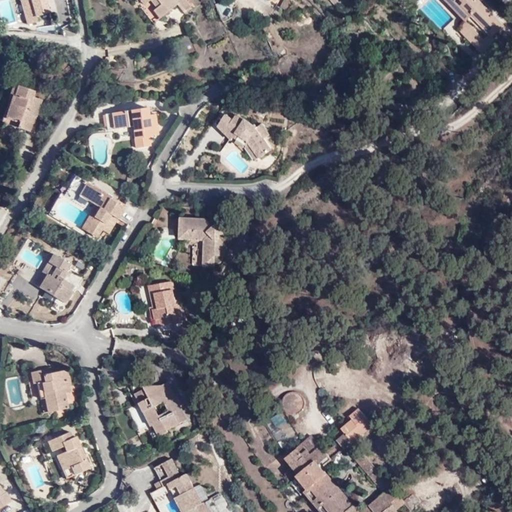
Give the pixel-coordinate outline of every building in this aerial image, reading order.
[(39,19),(54,15),(49,0),(28,0),(29,0),(23,2),(31,26),(40,24),(39,19)] [(179,6),(181,5),(178,1),(176,0),(142,0),(147,6),(153,0),(159,9),(156,11),(162,19),(179,6)] [(181,5),(179,6),(186,14),(194,7),(188,0),(179,0),(178,1),(181,5)] [(472,60),(486,47),(442,0),(439,0),(438,1),(458,23),(447,33),(472,60)] [(471,0),(442,0),(486,47),(491,43),(487,38),(497,28),(471,0)] [(229,2),(219,6),(225,18),(236,14),(229,2)] [(285,8),(292,12),(297,6),(288,2),(285,8)] [(236,25),(249,29),(252,28),(247,19),(238,16),(236,14),(225,18),(227,23),(234,20),(236,25)] [(247,19),(252,28),(252,29),(257,31),(260,23),(247,19)] [(338,40),(344,45),(347,42),(342,36),(338,40)] [(44,107),(34,101),(36,98),(17,87),(13,95),(16,100),(5,117),(15,123),(13,127),(25,133),(37,114),(39,115),(44,107)] [(152,136),(154,135),(152,115),(151,106),(108,113),(111,130),(135,126),(138,148),(153,146),(152,136)] [(160,114),(152,115),(154,135),(162,134),(160,114)] [(228,132),(237,138),(247,144),(251,141),(260,157),(273,149),(267,138),(265,139),(258,127),(241,116),(237,116),(235,119),(227,114),(220,125),(228,130),(228,132)] [(268,137),(262,126),(258,127),(265,139),(267,138),(268,137)] [(236,143),(244,147),(247,144),(237,138),(236,143)] [(247,144),(257,160),(260,157),(251,141),(247,144)] [(112,213),(119,217),(127,203),(87,179),(82,188),(90,193),(88,197),(97,203),(101,205),(86,229),(97,236),(103,227),(112,213)] [(90,193),(82,188),(80,192),(88,197),(90,193)] [(97,203),(82,227),(86,229),(101,205),(97,203)] [(103,227),(110,231),(119,217),(112,213),(103,227)] [(209,215),(184,214),(183,234),(208,235),(207,261),(216,262),(220,260),(228,251),(229,240),(223,232),(226,228),(219,219),(216,222),(209,215)] [(53,252),(34,284),(39,287),(48,273),(46,271),(57,254),(53,252)] [(48,273),(39,287),(58,298),(61,293),(66,297),(71,290),(75,285),(63,277),(71,263),(57,254),(46,271),(48,273)] [(163,316),(164,323),(182,320),(180,308),(173,277),(151,282),(153,291),(157,290),(161,305),(155,306),(157,317),(163,316)] [(61,293),(58,298),(66,303),(74,291),(71,290),(66,297),(61,293)] [(153,291),(152,291),(155,306),(161,305),(157,290),(153,291)] [(180,308),(182,320),(190,318),(187,307),(180,308)] [(45,383),(47,397),(49,405),(69,401),(68,391),(73,390),(70,371),(55,373),(44,374),(43,369),(32,371),(34,384),(39,383),(45,383)] [(145,384),(145,386),(150,396),(139,401),(151,424),(153,423),(159,434),(168,430),(167,428),(186,418),(168,381),(161,384),(145,384)] [(47,397),(45,383),(39,383),(42,398),(47,397)] [(145,386),(135,392),(139,401),(150,396),(145,386)] [(302,393),(284,393),(284,412),(302,413),(302,393)] [(50,411),(70,407),(69,401),(49,405),(50,411)] [(374,423),(360,406),(348,414),(350,417),(334,431),(339,437),(345,444),(331,456),(325,449),(314,436),(304,444),(301,441),(286,454),(300,472),(298,475),(321,503),(319,505),(324,511),(394,511),(400,506),(397,501),(403,497),(355,439),(374,423)] [(68,450),(62,453),(67,467),(72,466),(76,473),(91,467),(78,435),(74,436),(71,431),(48,440),(53,450),(66,445),(68,450)] [(345,444),(339,437),(325,449),(331,456),(345,444)] [(57,455),(67,477),(76,473),(72,466),(67,467),(62,453),(57,455)] [(163,477),(176,470),(170,460),(155,468),(161,479),(163,477)] [(0,507),(13,500),(7,490),(5,491),(0,482),(0,465),(0,466),(0,464),(0,507)] [(168,511),(164,504),(167,501),(160,487),(156,489),(149,493),(158,511),(207,511),(187,473),(180,477),(176,470),(163,477),(167,484),(170,490),(177,487),(191,511),(168,511)] [(167,484),(163,477),(161,479),(158,480),(153,484),(156,489),(160,487),(167,484)] [(191,511),(177,487),(170,490),(174,498),(180,509),(181,511),(191,511)]
